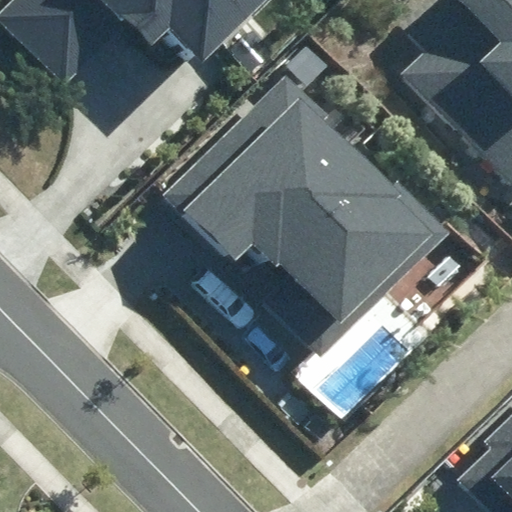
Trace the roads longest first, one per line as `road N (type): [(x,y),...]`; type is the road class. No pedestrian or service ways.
road 1 (residential): [(0,308),(203,511)]
road 2 (unknown): [(344,511),(511,358)]
